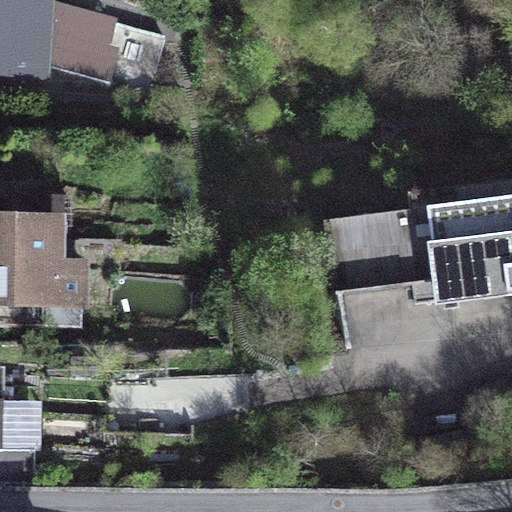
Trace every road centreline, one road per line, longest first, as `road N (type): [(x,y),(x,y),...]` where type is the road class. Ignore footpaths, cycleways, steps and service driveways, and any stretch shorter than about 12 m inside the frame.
road 1 (unclassified): [(0,510),(511,502)]
road 2 (residential): [(250,394),(511,356)]
